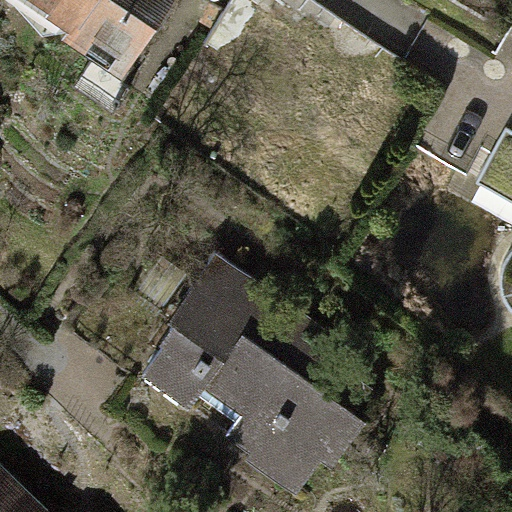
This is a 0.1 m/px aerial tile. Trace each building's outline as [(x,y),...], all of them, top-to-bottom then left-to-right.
[(8,0),(129,75),(175,0),(8,0)] [(258,0),(246,0),(204,61),(272,108),(316,45),(297,32),(310,15),(288,0),(267,0),(264,4),(258,0)] [(299,303),(217,249),(138,371),(220,424),(299,303)] [(381,356),(299,303),(220,424),(302,478),(381,356)] [(48,511),(0,467),(0,511),(48,511)]
